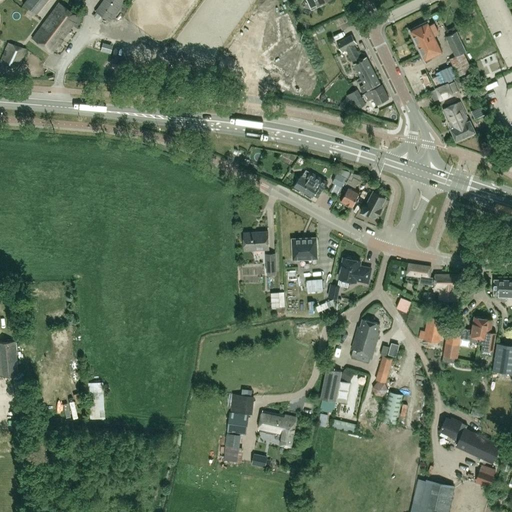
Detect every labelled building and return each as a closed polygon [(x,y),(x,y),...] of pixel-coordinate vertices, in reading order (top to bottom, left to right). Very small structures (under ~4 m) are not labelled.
[(25,0),(23,4),(35,14),(41,6),(33,0),(25,0)] [(103,0),(95,11),(108,21),(123,0),(103,0)] [(307,0),(311,9),(322,4),(321,2),(325,0),(307,0)] [(78,17),(59,3),(32,38),(51,52),(78,17)] [(499,15),(493,18),(497,24),(503,21),(499,15)] [(428,22),(411,30),(425,60),(442,51),(434,35),(438,34),(433,23),(429,25),(428,22)] [(455,56),(449,59),(458,77),(472,70),(463,52),(466,51),(456,31),(445,36),(455,56)] [(361,59),(354,45),(356,44),(351,34),(336,43),(341,52),(346,49),(361,77),(367,74),(366,72),(372,68),(366,56),(361,59)] [(26,49),(9,41),(0,60),(0,62),(17,68),(26,49)] [(445,66),(438,68),(441,76),(447,74),(445,66)] [(361,77),(364,84),(359,87),(362,92),(380,83),(372,68),(366,72),(367,74),(361,77)] [(458,91),(454,81),(430,91),(434,101),(458,91)] [(382,84),(365,93),(368,100),(373,97),(376,105),(389,98),(382,84)] [(354,99),(360,95),(357,89),(350,93),(354,99)] [(360,95),(354,99),(359,108),(365,104),(360,96),(360,95)] [(451,129),(456,140),(475,132),(470,120),(469,121),(460,101),(443,109),(452,128),(451,129)] [(287,151),(296,154),(298,149),(288,146),(287,151)] [(301,176),(300,175),(294,185),(312,197),(313,195),(317,197),(327,181),(309,170),(307,174),(303,172),(301,176)] [(332,182),(335,184),(330,192),(336,195),(341,187),(342,187),(347,178),(337,173),(332,182)] [(351,205),(352,206),(360,192),(354,189),(359,180),(353,177),(352,180),(348,179),(342,190),(346,192),(341,200),(346,203),(345,204),(350,207),(351,205)] [(366,184),(375,189),(377,184),(368,179),(366,184)] [(376,216),(378,217),(382,208),(380,207),(385,197),(374,191),(366,205),(363,204),(360,210),(366,213),(366,212),(375,217),(376,216)] [(268,231),(244,233),(245,250),(269,248),(268,231)] [(292,238),(293,258),(317,257),(316,237),(292,238)] [(341,239),(330,238),(329,247),(339,249),(341,239)] [(276,271),(275,253),(265,253),(266,272),(267,276),(276,275),(276,272),(276,271)] [(352,259),(351,257),(347,256),(345,258),(343,257),(339,278),(356,281),(356,279),(368,282),(371,268),(359,265),(360,261),(352,259)] [(431,266),(409,263),(407,274),(429,277),(431,266)] [(447,274),(435,274),(434,290),(439,290),(439,298),(447,299),(447,274)] [(460,274),(447,274),(447,299),(457,299),(458,286),(460,286),(460,274)] [(306,280),(307,292),(323,291),(322,279),(306,280)] [(493,298),(505,302),(505,295),(511,295),(511,279),(494,279),(493,298)] [(275,303),(288,302),(288,286),(274,287),(275,303)] [(319,299),(319,296),(312,295),(312,304),(327,305),(327,299),(319,299)] [(427,315),(423,339),(439,342),(443,318),(427,315)] [(472,329),(462,328),(462,326),(448,324),(445,343),(459,345),(460,338),(470,339),(470,340),(479,342),(480,335),(481,335),(484,318),(474,316),(472,329)] [(380,323),(362,318),(360,326),(358,326),(356,331),(362,333),(362,335),(377,339),(379,332),(377,331),(380,323)] [(481,335),(480,335),(479,342),(482,342),(480,353),(492,355),(496,333),(490,332),(492,319),(484,318),(481,335)] [(64,327),(63,352),(74,352),(75,327),(64,327)] [(306,346),(321,346),(322,329),(307,328),(306,346)] [(351,348),(353,349),(351,357),(369,362),(369,359),(371,359),(377,339),(362,335),(362,333),(356,331),(351,348)] [(0,376),(17,375),(15,341),(0,342),(0,376)] [(392,343),(388,354),(395,356),(398,345),(392,343)] [(459,345),(445,343),(443,355),(457,357),(459,345)] [(511,373),(511,344),(497,343),(493,370),(511,373)] [(306,354),(303,374),(313,375),(315,355),(306,354)] [(378,371),(376,377),(386,380),(392,358),(382,355),(378,371)] [(341,371),(327,368),(321,397),(335,400),(341,371)] [(22,377),(10,378),(11,396),(23,395),(22,377)] [(421,383),(428,389),(434,383),(426,377),(421,383)] [(378,383),(380,388),(391,385),(389,380),(378,383)] [(107,386),(93,386),(94,412),(108,412),(107,386)] [(382,421),(397,424),(403,395),(388,392),(382,421)] [(254,396),(232,393),(231,411),(252,414),(254,396)] [(373,394),(370,404),(381,408),(385,398),(373,394)] [(484,411),(472,407),(470,413),(482,417),(484,411)] [(258,429),(265,430),(265,431),(273,433),(274,432),(282,434),(280,444),(291,446),(296,417),(262,410),(258,429)] [(249,415),(230,412),(227,432),(246,434),(249,415)] [(461,422),(454,419),(453,421),(446,417),(440,430),(454,436),(453,439),(458,441),(457,445),(491,461),(499,445),(465,429),(467,425),(461,422)] [(331,427),(355,432),(357,424),(333,419),(331,427)] [(225,445),(223,460),(237,462),(239,447),(234,446),(235,434),(226,433),(225,445)] [(251,463),(269,467),(271,460),(266,459),(267,456),(253,453),(251,463)] [(490,484),(496,469),(481,464),(476,479),(490,484)] [(454,487),(433,482),(419,479),(414,504),(448,511),(454,487)]
